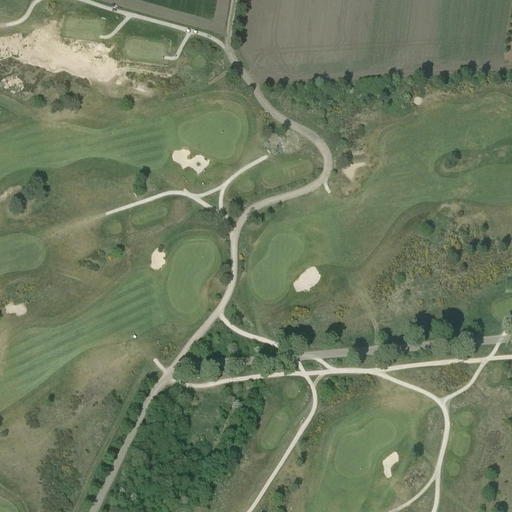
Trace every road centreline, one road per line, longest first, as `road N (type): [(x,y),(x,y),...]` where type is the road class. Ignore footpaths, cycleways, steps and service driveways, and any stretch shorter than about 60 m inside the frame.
road 1 (unclassified): [(92,511),(147,401),(179,370),(511,338)]
road 2 (track): [(234,0),(228,41),(235,66),(271,112),(325,150),(326,171),(310,188),(241,217),(226,297),(161,382)]
road 3 (track): [(163,381),(198,386),(511,357)]
road 4 (track): [(248,511),(313,400),(288,350),(233,329),(218,311)]
road 5 (track): [(433,511),(445,412),(434,398),(377,370)]
road 6 (track): [(229,51),(196,32),(81,0)]
road 7 (track): [(221,215),(175,192),(110,212)]
